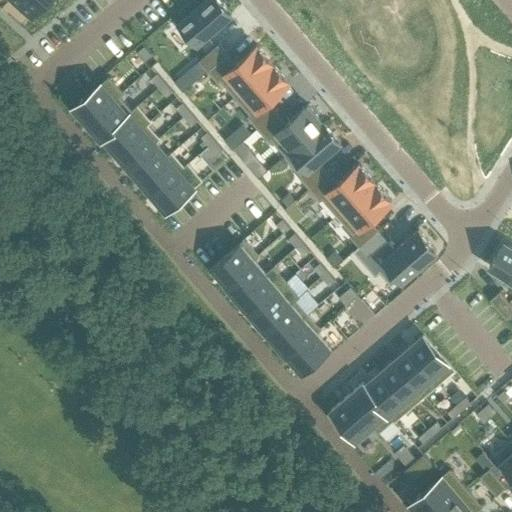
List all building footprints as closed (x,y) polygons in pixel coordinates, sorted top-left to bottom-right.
[(12,0),(31,17),(46,0),(12,0)] [(221,0),(203,0),(176,24),(194,45),(232,12),(221,0)] [(218,43),(199,59),(208,69),(227,53),(218,43)] [(144,44),(138,50),(146,59),(152,53),(144,44)] [(227,53),(208,69),(217,81),(220,78),(235,95),(273,63),(272,62),(272,61),(259,46),(257,44),(235,62),(227,53)] [(511,57),(509,57),(498,54),(491,50),(489,52),(504,58),(511,60),(511,57)] [(273,63),(235,95),(252,114),(249,116),(258,127),(277,111),(268,100),(289,82),(287,80),(287,79),(275,64),(274,65),(273,63)] [(157,72),(151,77),(159,87),(165,81),(157,72)] [(109,74),(73,105),(87,121),(120,93),(121,94),(124,91),(109,74)] [(165,81),(159,87),(167,96),(173,90),(165,81)] [(120,93),(87,121),(101,138),(103,136),(102,135),(133,109),(133,108),(121,94),(120,93)] [(183,102),(176,107),(184,116),(190,111),(183,102)] [(277,111),(258,127),(268,138),(270,136),(286,155),(324,122),(323,122),(308,103),(286,122),(277,111)] [(133,109),(102,135),(103,136),(115,150),(151,119),(139,104),(133,109)] [(190,111),(184,116),(191,125),(197,119),(190,111)] [(286,155),(285,156),(302,175),(300,176),(310,186),(328,170),(319,160),(341,141),(324,121),(323,122),(324,122),(286,155)] [(148,122),(115,150),(127,164),(156,139),(157,140),(161,137),(148,123),(148,122)] [(234,131),(225,139),(234,149),(243,141),(244,140),(236,130),(234,131)] [(207,131),(201,136),(209,145),(215,140),(207,131)] [(511,135),(500,155),(501,156),(511,138),(511,135)] [(156,139),(127,164),(140,179),(169,154),(168,153),(157,140),(156,139)] [(209,145),(200,153),(214,169),(229,156),(215,140),(209,145)] [(476,143),(475,143),(474,143),(477,158),(483,176),(484,177),(485,178),(487,178),(489,176),(491,172),(490,171),(486,177),(486,176),(485,176),(479,157),(476,143)] [(250,147),(249,148),(240,156),(247,164),(256,157),(257,156),(250,147)] [(169,154),(140,179),(152,193),(185,165),(184,164),(172,150),(168,153),(169,154)] [(189,162),(152,194),(166,210),(203,178),(189,162)] [(328,170),(310,186),(319,197),(321,195),(337,214),(375,182),(374,180),(361,165),(359,163),(337,181),(328,170)] [(375,182),(337,214),(354,233),(351,235),(360,245),(378,229),(370,219),(391,201),(389,198),(377,183),(376,183),(375,182)] [(281,198),(287,205),(294,199),(288,192),(281,198)] [(282,218),(276,223),(284,232),(290,227),(282,218)] [(360,245),(354,250),(375,274),(380,271),(391,284),(399,277),(402,279),(436,250),(419,229),(395,249),(386,239),(375,249),(368,255),(360,245)] [(378,229),(360,245),(368,255),(375,249),(386,239),(387,239),(378,229)] [(295,232),(289,237),(297,247),(303,241),(295,232)] [(244,238),(211,266),(226,282),(255,257),(255,258),(259,255),(244,238)] [(303,241),(297,247),(304,255),(310,250),(303,241)] [(511,246),(504,242),(489,265),(511,279),(511,246)] [(255,257),(226,282),(238,297),(267,272),(266,271),(255,258),(255,257)] [(320,261),(314,267),(322,276),(328,270),(320,261)] [(267,272),(238,297),(251,311),(287,280),(274,265),(266,271),(267,272)] [(328,270),(322,276),(329,285),(336,279),(328,270)] [(287,280),(251,311),(263,326),(296,298),(296,299),(300,295),(287,280)] [(351,285),(345,291),(353,300),(359,294),(351,285)] [(296,298),(263,326),(276,340),(308,312),(319,303),(307,289),(300,295),(296,299),(296,298)] [(511,303),(500,289),(490,298),(507,318),(511,313),(511,303)] [(345,291),(339,296),(347,305),(353,300),(345,291)] [(308,312),(276,340),(288,355),(317,330),(318,331),(322,328),(308,312)] [(317,330),(288,355),(302,371),(331,346),(318,331),(317,330)] [(424,332),(408,346),(439,382),(455,368),(424,332)] [(408,346),(393,358),(424,395),(439,382),(408,346)] [(393,358),(379,371),(410,407),(424,395),(393,358)] [(363,381),(362,382),(393,418),(395,420),(410,407),(379,371),(365,383),(363,381)] [(362,382),(347,395),(375,427),(378,431),(393,418),(362,382)] [(504,387),(498,392),(506,401),(511,396),(504,387)] [(347,395),(331,409),(359,441),(375,427),(347,395)] [(466,395),(457,403),(462,409),(471,401),(466,395)] [(488,402),(483,407),(490,416),(496,411),(488,402)] [(457,403),(448,411),(453,417),(462,409),(457,403)] [(483,407),(476,413),(484,422),(490,416),(483,407)] [(437,420),(427,428),(433,434),(442,426),(437,420)] [(427,428),(418,436),(423,442),(433,434),(427,428)] [(511,439),(494,454),(511,474),(511,439)] [(403,444),(394,452),(399,458),(409,450),(403,444)] [(409,450),(399,458),(405,464),(414,456),(409,450)] [(423,453),(405,469),(413,479),(432,463),(423,453)] [(495,462),(490,466),(498,476),(503,471),(495,462)] [(490,466),(479,475),(496,495),(506,486),(498,476),(490,466)] [(450,467),(410,502),(419,511),(436,511),(467,486),(450,467)] [(467,486),(436,511),(475,511),(483,505),(467,486)]
